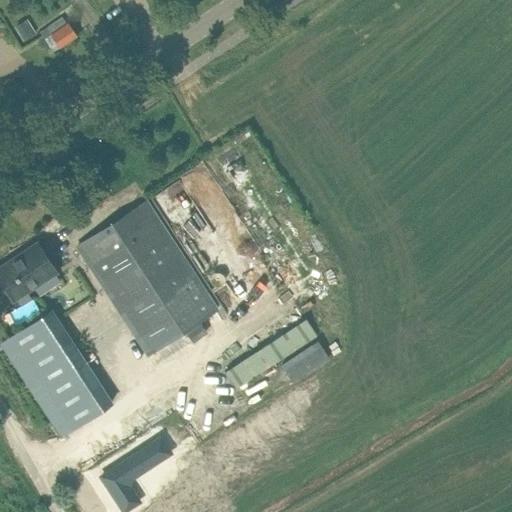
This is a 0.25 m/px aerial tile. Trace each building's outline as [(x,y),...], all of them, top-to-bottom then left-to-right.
[(24,19),(15,24),(25,39),(33,34),(24,19)] [(51,34),(59,47),(76,35),(68,22),(51,34)] [(218,311),(146,201),(77,246),(148,356),(218,311)] [(0,281),(12,300),(55,271),(37,243),(0,266),(0,281)] [(53,310),(1,343),(60,437),(113,403),(53,310)] [(305,318),(221,368),(232,386),(317,337),(305,318)] [(301,346),(275,363),(289,384),(314,367),(301,346)] [(160,437),(102,475),(123,510),(126,509),(128,509),(135,504),(136,502),(138,501),(128,485),(131,478),(170,453),(160,437)]
